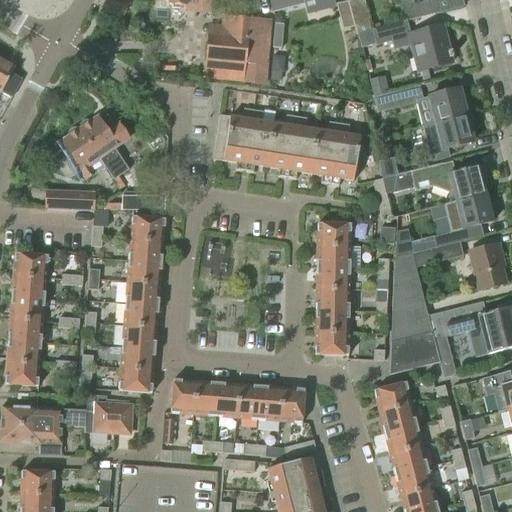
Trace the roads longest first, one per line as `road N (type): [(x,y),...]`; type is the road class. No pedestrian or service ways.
road 1 (residential): [(374,511),(335,376),(175,361),(193,197),(173,192),(176,105),(58,41)]
road 2 (residential): [(0,165),(58,41)]
